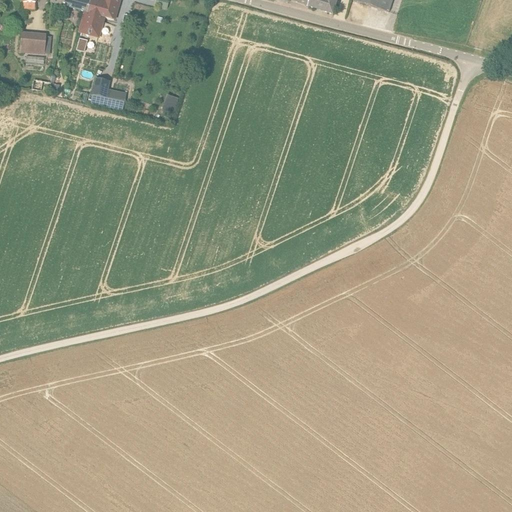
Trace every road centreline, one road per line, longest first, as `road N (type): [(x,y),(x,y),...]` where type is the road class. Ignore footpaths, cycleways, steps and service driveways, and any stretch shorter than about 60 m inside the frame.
road 1 (track): [(0,359),(225,306),(400,222),(423,192),(471,58)]
road 2 (unclassified): [(511,69),(248,0)]
